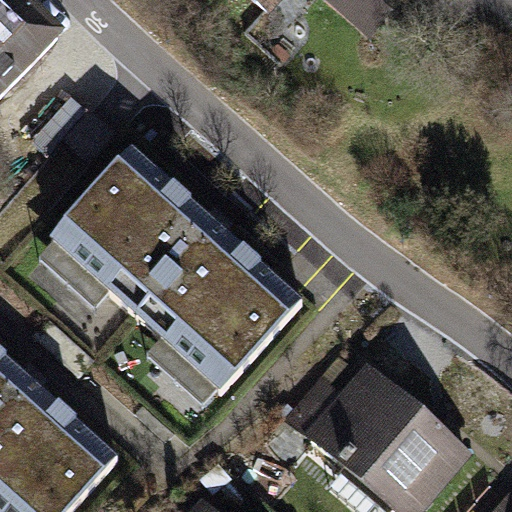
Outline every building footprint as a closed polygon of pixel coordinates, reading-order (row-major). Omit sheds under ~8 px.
[(0,0),(0,98),(58,39),(16,0),(0,0)] [(252,0),(266,12),(277,0),(252,0)] [(330,0),(371,35),(400,0),(330,0)] [(94,102),(48,121),(70,173),(115,154),(94,102)] [(303,306),(132,154),(52,244),(222,396),(303,306)] [(73,511),(118,463),(0,357),(0,511),(73,511)] [(416,511),(466,454),(371,373),(312,442),(346,471),(349,468),(401,511),(416,511)]
